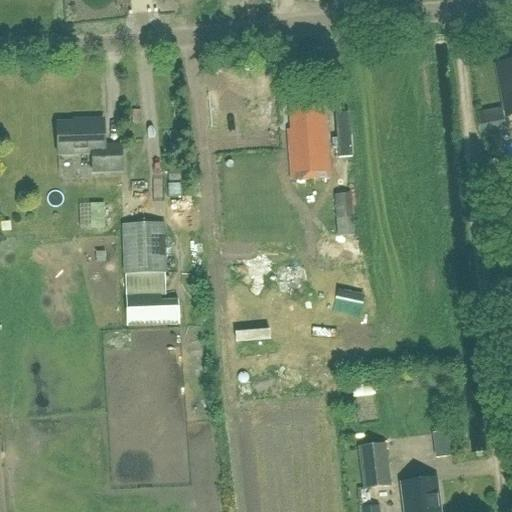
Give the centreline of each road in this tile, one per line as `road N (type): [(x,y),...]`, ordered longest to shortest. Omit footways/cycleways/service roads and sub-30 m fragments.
road 1 (unclassified): [(0,46),(109,46),(511,2)]
road 2 (track): [(456,8),(503,511)]
